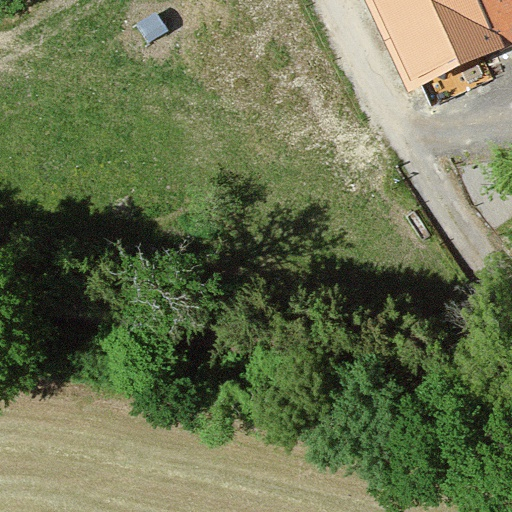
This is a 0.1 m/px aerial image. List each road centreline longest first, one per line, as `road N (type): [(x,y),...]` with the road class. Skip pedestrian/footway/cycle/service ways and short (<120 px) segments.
road 1 (track): [(0,300),(511,390)]
road 2 (track): [(511,304),(490,285),(402,142)]
road 3 (residential): [(402,142),(341,0)]
